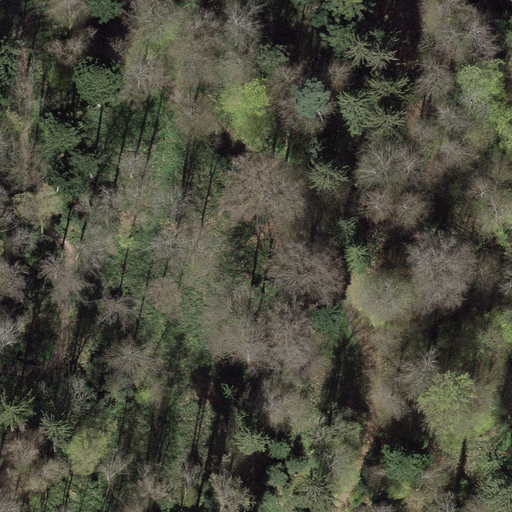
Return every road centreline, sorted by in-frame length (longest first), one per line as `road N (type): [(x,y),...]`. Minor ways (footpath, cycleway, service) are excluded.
road 1 (track): [(330,511),(356,447),(363,397),(354,315),(337,273),(146,65),(112,0)]
road 2 (track): [(285,209),(176,297),(64,358)]
